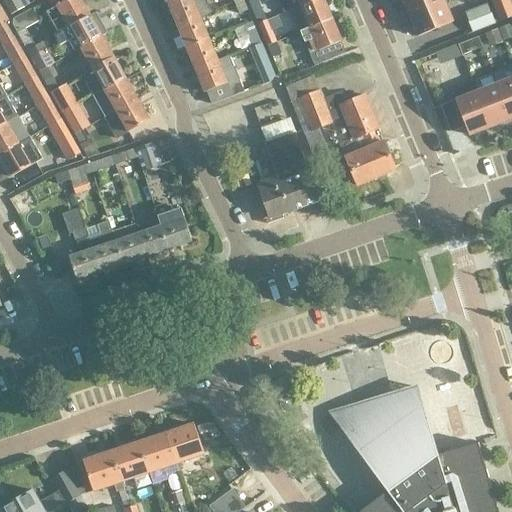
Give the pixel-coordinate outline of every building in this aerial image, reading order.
[(21,0),(2,0),(12,16),(26,8),(21,0)] [(60,35),(92,17),(81,0),(70,0),(48,13),(60,34),(60,35)] [(205,0),(181,0),(169,5),(178,27),(201,18),(211,14),(205,0)] [(249,11),(244,0),(235,4),(240,14),(249,11)] [(267,20),(259,0),(255,0),(250,2),(259,24),(267,20)] [(277,0),(283,14),(288,12),(288,13),(318,0),(277,0)] [(324,0),(318,0),(288,13),(297,35),(301,33),(332,20),(324,0)] [(443,0),(402,0),(410,17),(445,2),(443,0)] [(454,23),(445,2),(410,17),(419,37),(454,23)] [(0,38),(3,45),(5,44),(16,38),(7,23),(8,23),(3,13),(5,12),(0,4),(0,38)] [(473,33),(496,24),(488,5),(466,14),(473,33)] [(38,32),(30,36),(26,29),(40,21),(33,9),(14,19),(13,25),(29,53),(45,44),(38,32)] [(96,25),(92,17),(60,35),(60,34),(55,37),(61,47),(75,39),(82,50),(103,38),(108,36),(100,22),(96,25)] [(201,18),(178,27),(187,49),(210,40),(201,18)] [(342,42),(332,20),(301,33),(315,67),(346,55),(341,43),(342,42)] [(263,33),(269,47),(277,43),(272,32),(271,29),(268,21),(259,25),(263,33)] [(254,48),(262,44),(253,22),(245,26),(254,48)] [(511,30),(510,26),(500,30),(504,40),(511,37),(511,30)] [(498,31),(487,35),(491,44),(501,39),(498,31)] [(103,38),(82,50),(94,71),(115,59),(103,38)] [(210,40),(187,49),(196,72),(219,62),(218,61),(210,40)] [(473,52),(469,42),(459,46),(463,56),(473,52)] [(281,53),(277,43),(269,47),(273,57),(281,53)] [(45,44),(29,53),(35,62),(50,53),(45,44)] [(448,50),(452,60),(463,56),(459,46),(448,50)] [(11,54),(17,65),(27,59),(21,48),(11,54)] [(219,62),(196,72),(205,94),(207,94),(212,106),(245,92),(231,56),(218,61),(219,62)] [(27,59),(17,65),(23,75),(33,69),(27,59)] [(115,59),(94,71),(84,76),(89,86),(96,97),(127,80),(115,59)] [(275,76),(269,62),(257,67),(265,85),(271,83),(275,76)] [(52,94),(68,85),(67,84),(60,88),(54,77),(45,82),(52,94)] [(511,120),(511,79),(497,85),(511,121),(511,120)] [(39,80),(29,86),(35,96),(45,90),(39,80)] [(127,80),(96,97),(95,98),(107,119),(111,117),(118,113),(139,101),(127,80)] [(473,84),(453,92),(470,136),(491,128),(477,93),(473,84)] [(68,85),(52,94),(64,116),(80,107),(68,85)] [(511,121),(497,85),(477,93),(491,128),(511,121)] [(330,147),(340,143),(358,186),(361,185),(362,187),(372,183),(371,180),(396,170),(389,152),(387,153),(384,146),(386,145),(365,96),(343,105),(338,94),(323,100),(320,92),(299,100),(313,132),(322,128),(330,147)] [(139,101),(118,113),(129,134),(151,122),(139,101)] [(43,113),(51,128),(63,122),(54,107),(43,113)] [(80,107),(64,116),(76,135),(84,131),(91,127),(80,107)] [(8,123),(0,108),(0,129),(9,125),(8,123)] [(19,117),(8,123),(9,125),(0,129),(0,157),(32,139),(31,139),(32,138),(19,117)] [(51,128),(50,129),(69,163),(81,156),(63,122),(51,128)] [(90,141),(84,131),(76,135),(82,146),(90,141)] [(283,214),(319,201),(295,134),(267,144),(274,164),(263,168),(268,181),(271,180),(283,214)] [(0,157),(0,158),(12,179),(44,160),(32,139),(0,157)] [(144,173),(163,167),(155,143),(136,148),(139,158),(144,173)] [(139,158),(136,148),(111,157),(115,166),(139,158)] [(111,157),(89,165),(92,174),(115,166),(111,157)] [(92,174),(89,165),(66,172),(69,182),(71,181),(76,195),(92,190),(87,175),(92,174)] [(66,172),(55,176),(59,185),(69,182),(66,172)] [(268,181),(258,185),(267,211),(264,212),(268,224),(284,218),(283,214),(271,180),(268,181)] [(65,199),(51,206),(62,228),(76,221),(65,199)] [(169,215),(166,206),(165,205),(154,208),(161,228),(169,251),(192,243),(181,210),(169,215)] [(100,234),(89,238),(101,274),(124,266),(112,232),(111,231),(108,222),(97,226),(100,234)] [(135,224),(112,232),(124,266),(146,259),(138,236),(139,235),(135,224)] [(161,228),(139,235),(138,236),(146,259),(169,251),(161,228)] [(78,242),(89,238),(86,231),(73,235),(76,242),(78,242)] [(89,238),(78,242),(82,255),(70,259),(77,282),(101,274),(89,238)] [(59,261),(50,265),(54,274),(63,271),(59,261)] [(437,457),(429,430),(417,389),(331,414),(389,493),(362,511),(498,511),(479,444),(437,457)] [(200,437),(210,433),(207,425),(197,428),(200,437)] [(192,467),(190,460),(204,455),(194,426),(167,436),(179,472),(192,467)] [(167,436),(139,445),(149,474),(150,474),(154,485),(168,480),(166,476),(179,472),(167,436)] [(139,445),(112,454),(122,483),(135,478),(149,474),(139,445)] [(235,475),(247,470),(238,447),(226,452),(235,475)] [(94,492),(115,485),(118,493),(124,491),(122,483),(112,454),(84,464),(94,492)] [(81,497),(68,473),(53,481),(59,492),(66,505),(70,503),(81,497)] [(2,511),(52,511),(66,505),(59,492),(40,503),(34,491),(1,510),(2,511)] [(240,511),(246,508),(233,491),(210,507),(213,511),(240,511)] [(86,511),(89,510),(81,496),(81,497),(70,503),(74,511),(86,511)]
